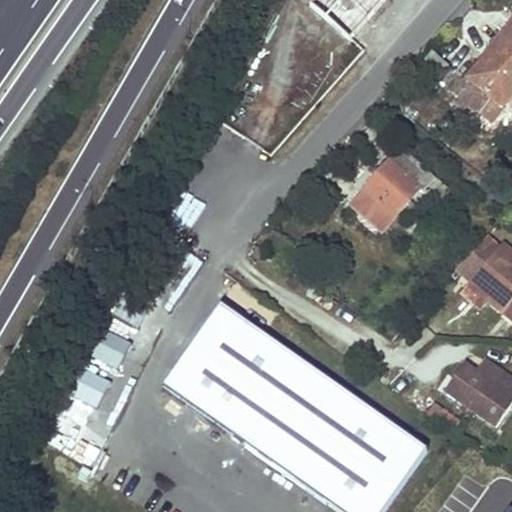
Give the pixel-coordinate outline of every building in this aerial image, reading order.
[(312,0),(307,6),(347,41),(382,0),(312,0)] [(495,54),(471,82),(478,88),(465,104),(488,122),(511,92),(511,23),(490,50),(495,54)] [(431,51),(410,75),(426,88),(447,64),(431,51)] [(372,177),(347,204),(377,232),(394,214),(399,219),(410,208),(405,203),(417,190),(435,206),(437,204),(445,210),(455,199),(399,147),(377,170),(374,167),(368,173),(372,177)] [(272,233),(263,245),(284,261),(293,248),(272,233)] [(511,252),(502,245),(468,284),(501,312),(508,304),(511,299),(511,252)] [(469,254),(457,267),(466,275),(478,262),(469,254)] [(445,280),(424,303),(440,319),(461,295),(445,280)] [(220,309),(162,391),(332,511),(383,511),(425,455),(220,309)] [(465,363),(446,390),(497,426),(511,405),(511,375),(508,373),(498,386),(485,376),(465,363)] [(508,373),(494,363),(485,376),(498,386),(508,373)]
